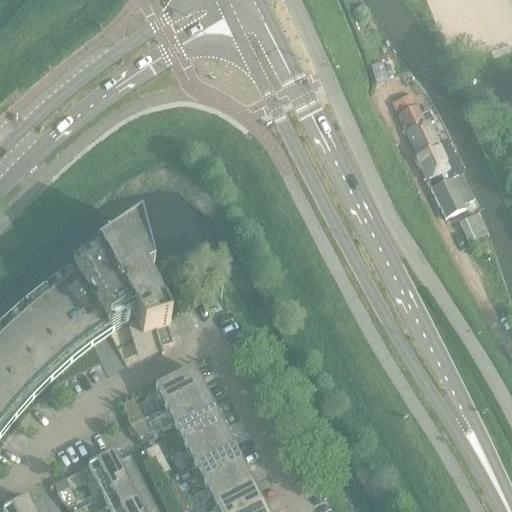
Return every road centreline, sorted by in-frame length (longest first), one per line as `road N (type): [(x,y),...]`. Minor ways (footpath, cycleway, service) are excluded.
road 1 (secondary): [(472,438),(256,0)]
road 2 (secondary): [(229,19),(342,242),(429,388),(472,438)]
road 3 (unclassified): [(511,413),(390,216),(290,0)]
road 4 (residential): [(301,511),(210,335),(106,398),(82,402),(31,466),(0,489)]
road 5 (tertiary): [(0,195),(108,95),(229,19)]
road 6 (tertiary): [(205,0),(108,60),(0,153)]
